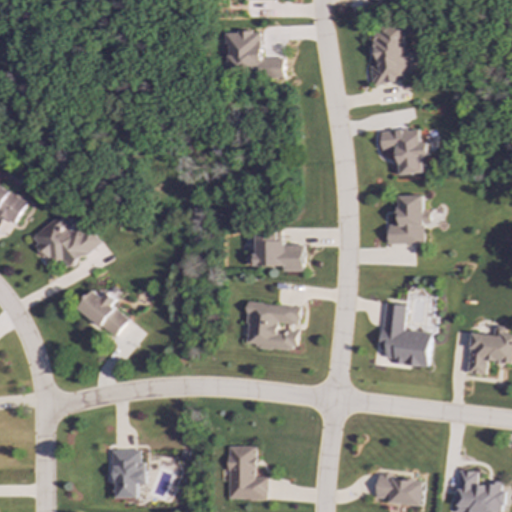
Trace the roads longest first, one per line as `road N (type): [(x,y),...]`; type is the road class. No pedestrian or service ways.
road 1 (residential): [(511,423),(215,391),(119,394),(41,410)]
road 2 (residential): [(329,402),(344,193),(318,0)]
road 3 (residential): [(0,297),(27,343),(40,390),(41,511)]
